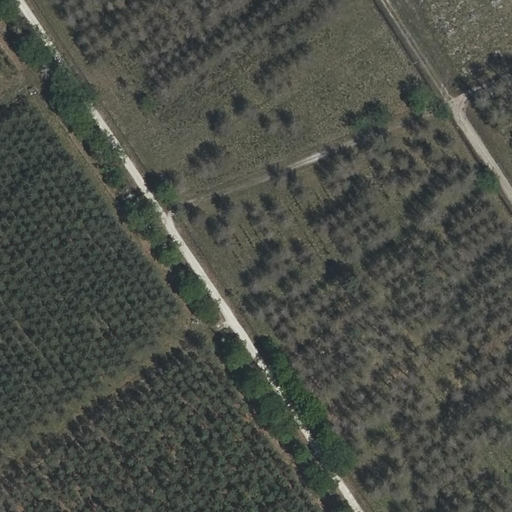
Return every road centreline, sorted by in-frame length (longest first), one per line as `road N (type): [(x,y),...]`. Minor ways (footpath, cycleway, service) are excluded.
road 1 (track): [(363,511),(21,0)]
road 2 (track): [(511,77),(164,213)]
road 3 (track): [(387,0),(511,192)]
